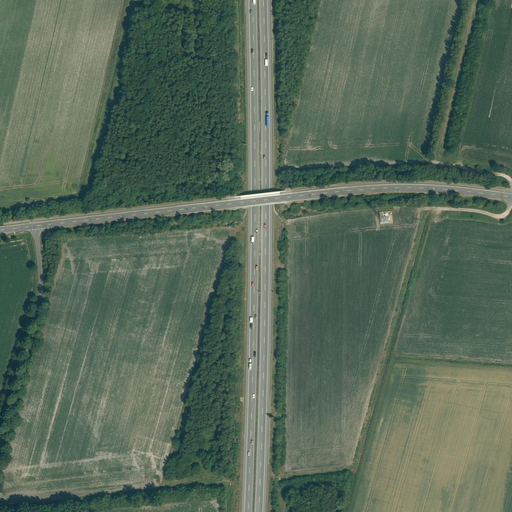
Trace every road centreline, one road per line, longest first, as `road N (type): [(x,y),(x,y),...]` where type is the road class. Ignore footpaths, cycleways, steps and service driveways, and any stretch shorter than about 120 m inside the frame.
road 1 (motorway): [(250,0),(243,511)]
road 2 (motorway): [(258,511),(263,0)]
road 3 (tertiary): [(234,203),(416,187),(511,197)]
road 4 (unclassified): [(0,449),(38,308),(36,226)]
road 5 (tertiary): [(234,203),(36,226)]
road 6 (track): [(381,209),(500,216),(511,197)]
